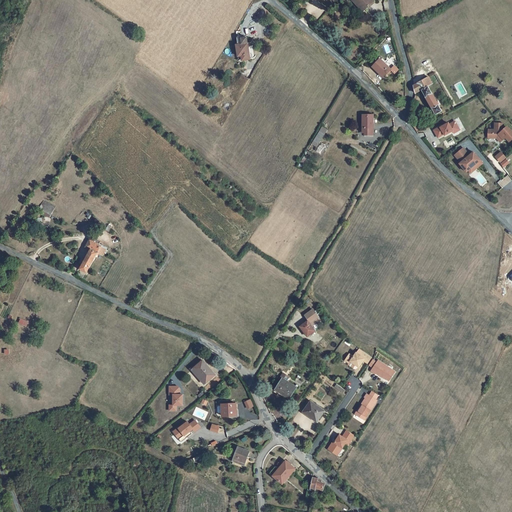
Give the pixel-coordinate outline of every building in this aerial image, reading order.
[(369,10),(378,2),(375,0),(356,0),(358,3),(362,1),(369,10)] [(362,1),(358,3),(366,12),(369,10),(362,1)] [(253,43),(254,40),(254,37),(246,38),(247,44),(242,44),(244,56),(248,55),(249,61),(255,59),(253,43)] [(383,70),(390,75),(396,68),(385,58),(380,64),(385,68),(383,70)] [(241,84),(250,90),(255,80),(247,75),(241,84)] [(432,83),(429,76),(414,85),(414,92),(414,94),(421,90),(434,113),(441,109),(437,103),(439,102),(437,98),(436,99),(428,86),(432,83)] [(362,115),(363,130),(364,130),(365,135),(373,135),(372,114),(362,115)] [(455,119),(460,130),(464,128),(459,118),(455,119)] [(448,123),(440,127),(433,130),(438,138),(444,134),(444,135),(452,131),(458,128),(454,121),(449,124),(448,123)] [(494,129),(488,129),(488,138),(496,138),(500,142),(505,137),(509,141),(511,138),(511,131),(507,126),(503,129),(504,124),(494,124),(494,129)] [(322,127),(316,137),(321,139),(326,130),(322,127)] [(474,152),(470,155),(463,148),(454,155),(461,163),(460,164),(466,172),(468,170),(472,167),(475,170),(483,163),(474,152)] [(506,158),(501,152),(496,157),(501,162),(506,158)] [(39,209),(50,215),(55,207),(44,200),(39,209)] [(87,268),(94,272),(110,245),(98,238),(93,247),(97,250),(87,268)] [(313,309),(305,315),(311,323),(319,317),(313,309)] [(321,320),(319,317),(311,323),(313,326),(321,320)] [(308,321),(301,327),(308,337),(315,331),(308,321)] [(372,357),(364,352),(361,356),(356,353),(353,357),(349,354),(345,360),(349,363),(351,361),(359,367),(364,361),(368,364),(372,357)] [(377,363),(373,360),(369,365),(374,368),(377,363)] [(193,370),(205,383),(215,374),(203,361),(193,370)] [(396,372),(379,361),(377,363),(374,368),(371,371),(376,374),(376,373),(383,377),(390,381),(396,372)] [(290,399),(297,387),(283,379),(276,390),(290,399)] [(335,387),(342,392),(344,390),(337,384),(335,387)] [(168,404),(168,411),(177,411),(177,405),(181,405),(182,385),(168,385),(168,394),(171,394),(171,404),(168,404)] [(380,396),(374,392),(371,396),(377,400),(380,396)] [(371,396),(368,395),(366,398),(367,399),(361,408),(363,409),(358,416),(366,421),(379,401),(377,400),(371,396)] [(244,401),(247,409),(254,406),(251,398),(244,401)] [(318,420),(325,411),(311,401),(303,412),(312,418),(313,417),(318,420)] [(237,416),(236,404),(222,405),(222,406),(218,406),(218,407),(218,412),(219,413),(222,413),(222,416),(237,416)] [(192,428),(194,432),(201,427),(195,419),(189,423),(187,420),(172,430),(177,438),(192,428)] [(211,423),(209,430),(217,432),(219,425),(211,423)] [(355,436),(347,431),(343,437),(340,435),(336,441),(337,441),(336,443),(333,441),(328,449),(333,453),(335,450),(340,453),(346,444),(348,446),(355,436)] [(245,462),(250,452),(239,447),(233,461),(240,464),(241,461),(245,462)] [(195,461),(207,456),(206,453),(194,458),(195,461)] [(273,476),(283,484),(296,469),(286,461),(273,476)] [(316,488),(317,481),(318,479),(313,478),(310,490),(315,491),(316,488)] [(322,490),(325,483),(317,481),(316,488),(322,490)]
